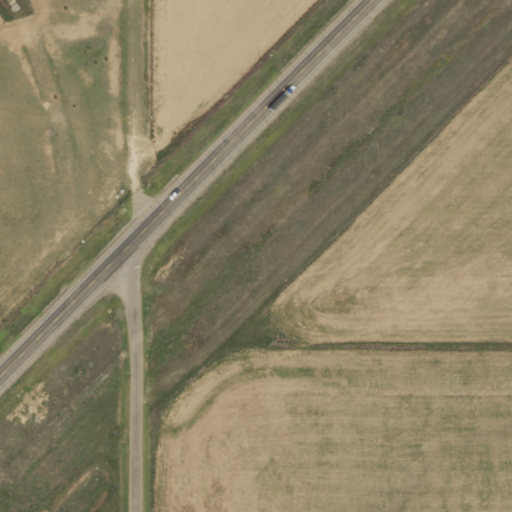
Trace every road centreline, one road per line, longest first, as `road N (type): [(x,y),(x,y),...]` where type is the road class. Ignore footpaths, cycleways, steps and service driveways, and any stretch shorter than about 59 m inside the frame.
road 1 (primary): [(0,379),(375,0)]
road 2 (residential): [(138,438),(511,62)]
road 3 (residential): [(137,511),(130,248)]
road 4 (residential): [(130,248),(128,0)]
